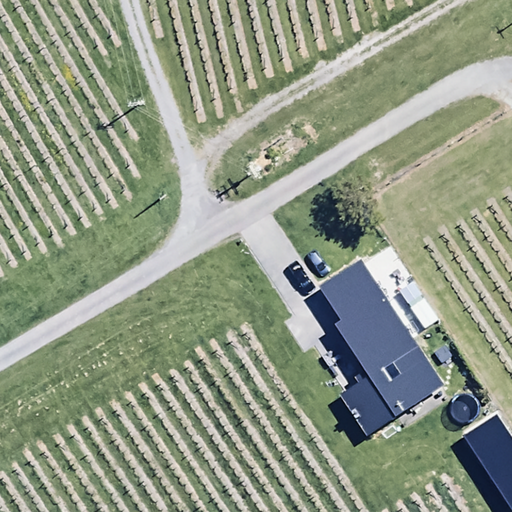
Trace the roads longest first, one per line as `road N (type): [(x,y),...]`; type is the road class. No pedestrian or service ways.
road 1 (unclassified): [(202,237),(473,87)]
road 2 (unclassified): [(202,237),(142,0)]
road 3 (unclassified): [(0,357),(202,237)]
